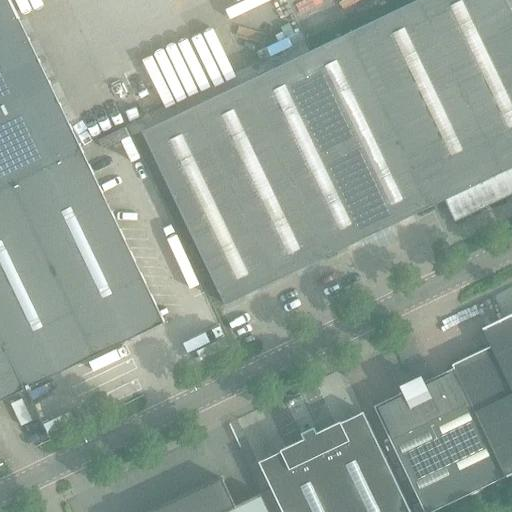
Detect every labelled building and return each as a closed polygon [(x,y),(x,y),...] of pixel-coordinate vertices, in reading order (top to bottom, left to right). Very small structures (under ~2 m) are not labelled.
[(0,0),(0,401),(164,324),(81,149),(9,0),(0,0)] [(420,0),(142,133),(224,306),(444,201),(454,223),(511,195),(511,18),(503,0),(420,0)] [(491,352),(453,370),(504,478),(511,474),(511,315),(481,330),(491,352)] [(422,511),(432,511),(504,478),(453,370),(422,384),(420,381),(402,389),(404,393),(373,408),(422,511)] [(281,511),(409,511),(362,413),(317,434),(314,427),(299,434),(303,441),(258,463),(281,511)] [(267,511),(260,495),(234,507),(222,480),(154,511),(267,511)]
